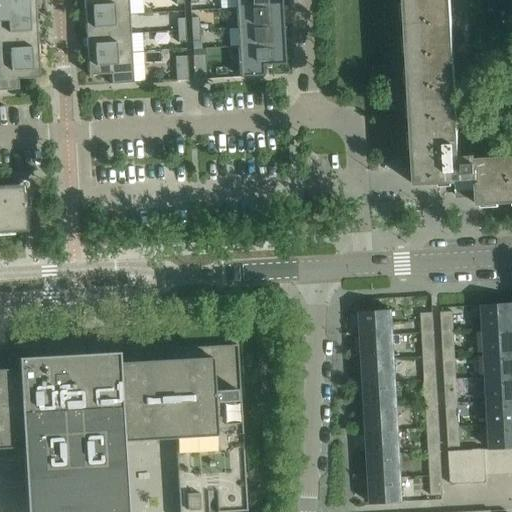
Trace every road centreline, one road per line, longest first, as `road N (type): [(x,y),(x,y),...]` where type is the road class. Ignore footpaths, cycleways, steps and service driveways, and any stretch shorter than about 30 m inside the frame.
road 1 (unclassified): [(0,292),(318,268)]
road 2 (residential): [(66,133),(309,118)]
road 3 (residential): [(308,511),(318,268)]
road 4 (residential): [(309,118),(348,125),(357,141),(362,266)]
road 5 (unclassified): [(362,266),(511,257)]
